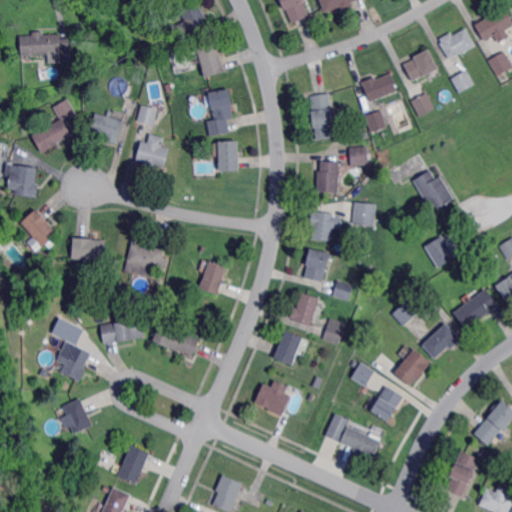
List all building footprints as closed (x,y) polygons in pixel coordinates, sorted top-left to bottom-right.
[(146,15),(142,10),(148,6),(143,0),(163,0),(165,3),(164,4),(152,11),(146,15)] [(186,41),(177,26),(185,21),(178,8),(190,0),(195,0),(204,14),(204,15),(205,16),(211,27),(191,38),(190,39),(186,41)] [(303,0),(304,1),(310,15),(305,18),(296,22),(293,23),(283,0),(303,0)] [(357,0),(352,2),(351,2),(352,6),(351,7),(346,9),(345,9),(343,10),(342,10),(341,10),(340,7),(331,10),(325,12),(321,2),(320,0),(357,0)] [(511,35),(509,37),(509,36),(499,42),(495,35),(495,36),(491,38),(486,41),(478,27),(476,24),(478,23),(487,18),(489,17),(506,7),(511,16),(511,35)] [(477,45),(458,56),(451,60),(448,54),(442,43),(444,42),(442,39),(447,35),(449,34),(451,34),(452,33),(454,36),(467,28),(477,45)] [(43,36),(60,35),(61,39),(64,39),(67,39),(69,39),(70,46),(70,52),(63,53),(48,54),(37,55),(22,56),(21,37),(25,37),(33,36),(33,33),(37,33),(39,32),(43,32),(43,36)] [(205,78),(196,49),(206,46),(216,43),(219,53),(220,55),(221,59),(224,69),(224,70),(225,72),(213,75),(205,78)] [(426,76),(425,75),(414,81),(406,66),(405,64),(413,60),(415,59),(416,58),(415,56),(430,48),(440,68),(436,70),(428,74),(426,76)] [(498,76),(489,60),(504,52),(505,51),(511,63),(511,68),(505,72),(498,76)] [(459,93),(451,79),(452,79),(466,71),(467,70),(475,84),(459,93)] [(399,90),(399,91),(397,91),(387,95),(385,96),(374,100),(371,101),(364,81),(371,79),(372,78),(373,78),(376,76),(377,79),(392,73),(399,90)] [(233,117),(233,118),(227,119),(230,132),(230,133),(210,136),(207,121),(215,119),(213,109),(211,110),(208,93),(230,89),(233,104),(233,105),(231,105),(231,107),(233,117)] [(318,140),(317,129),(316,126),(314,112),(312,95),(314,95),(316,95),(325,94),(331,93),(333,111),(334,115),(334,119),(334,121),(335,122),(336,131),(336,133),(337,137),(318,140)] [(419,117),(411,101),(412,101),(426,94),(427,93),(435,109),(419,117)] [(42,153),(33,136),(45,129),(53,124),(61,120),(54,108),(69,99),(77,113),(75,114),(70,117),(65,120),(64,121),(71,134),(72,135),(71,135),(58,143),(57,143),(58,144),(57,144),(42,153)] [(5,116),(1,109),(11,102),(16,109),(5,116)] [(155,125),(151,124),(140,121),(139,121),(142,110),(143,105),(160,109),(158,116),(156,123),(156,124),(155,125)] [(373,131),(367,114),(368,114),(369,114),(374,112),(381,110),(382,109),(388,126),(373,131)] [(120,139),(119,139),(118,143),(111,141),(109,141),(107,140),(105,140),(106,136),(92,132),(97,115),(97,114),(97,113),(111,117),(116,118),(124,120),(125,120),(125,121),(124,124),(120,139)] [(163,146),(171,148),(166,168),(160,166),(158,166),(157,169),(149,167),(146,166),(144,165),(145,161),(138,159),(143,140),(144,141),(150,142),(151,138),(152,133),(153,134),(166,137),(166,138),(163,146)] [(221,171),(221,156),(220,142),(220,141),(240,140),(240,152),(240,153),(240,155),(240,158),(241,168),(241,170),(221,171)] [(353,165),(352,162),(351,148),(351,147),(357,147),(369,146),(370,159),(370,164),(358,165),(353,165)] [(419,174),(418,172),(397,185),(392,177),(389,172),(393,169),(421,153),(429,165),(425,168),(425,169),(426,170),(419,174)] [(340,185),(339,192),(318,191),(319,174),(319,172),(319,171),(322,171),(322,170),(322,162),(322,161),(340,162),(340,185)] [(37,197),(21,195),(15,194),(16,190),(8,189),(10,175),(7,175),(8,165),(37,169),(36,182),(35,184),(35,185),(38,185),(37,197)] [(437,179),(443,176),(456,199),(435,211),(437,215),(433,218),(426,205),(428,204),(415,180),(432,170),(437,179)] [(375,226),(372,226),(372,227),(351,225),(353,202),(375,204),(373,219),(376,219),(375,226)] [(42,247),(34,237),(28,230),(22,223),(37,210),(57,234),(42,247)] [(334,213),(333,216),(342,217),(341,228),(332,228),(331,241),(313,239),(314,225),(311,225),(311,223),(312,213),(315,213),(316,212),(334,213)] [(436,268),(423,246),(440,236),(453,258),(436,268)] [(105,260),(101,260),(101,261),(72,259),(74,238),(84,239),(92,239),(92,240),(106,241),(105,260)] [(511,258),(510,260),(509,258),(505,253),(501,246),(511,238),(511,258)] [(147,248),(148,246),(150,247),(155,248),(163,250),(166,251),(163,258),(168,259),(165,270),(161,269),(160,270),(143,266),(140,275),(125,270),(131,250),(132,244),(147,248)] [(333,261),(327,259),(326,260),(325,266),(322,281),(303,277),(305,269),(306,267),(307,259),(309,250),(315,251),(328,254),(334,255),(333,261)] [(218,295),(200,289),(209,260),(227,267),(223,277),(222,280),(223,280),(222,284),(219,292),(218,295)] [(511,299),(508,302),(504,295),(497,285),(498,285),(504,281),(511,275),(511,299)] [(349,301),(332,296),(337,281),(353,286),(349,301)] [(177,298),(170,295),(172,289),(174,290),(179,292),(178,294),(177,298)] [(469,330),(458,315),(455,312),(467,304),(480,294),(487,289),(496,301),(499,306),(491,312),(482,318),(480,319),(478,321),(479,323),(469,330)] [(314,320),(313,322),(312,326),(299,322),(295,320),(295,319),(294,318),(292,318),(294,311),(295,309),(295,306),(299,308),(304,292),(321,298),(320,302),(319,306),(318,307),(314,320)] [(404,326),(392,314),(409,298),(421,310),(404,326)] [(105,343),(102,325),(106,324),(136,319),(143,318),(144,324),(145,328),(146,336),(135,338),(133,339),(125,340),(116,341),(107,343),(106,343),(105,343)] [(340,344),(338,343),(324,339),(325,337),(332,318),(340,321),(348,323),(340,344)] [(193,353),(192,356),(179,350),(178,352),(170,348),(168,347),(154,341),(161,323),(163,324),(173,328),(199,340),(198,342),(197,346),(193,353)] [(454,347),(453,348),(452,349),(449,346),(435,358),(434,357),(431,353),(428,350),(425,347),(424,346),(423,345),(424,344),(425,343),(434,335),(435,334),(442,327),(447,323),(451,328),(462,340),(461,341),(455,346),(454,347)] [(294,365),(276,357),(277,356),(277,355),(281,345),(281,344),(283,340),(284,338),(287,330),(294,333),(299,335),(302,336),(306,337),(305,340),(299,354),(294,365)] [(64,347),(60,345),(56,343),(58,340),(59,338),(66,342),(64,347)] [(91,354),(90,356),(85,366),(84,369),(86,370),(86,372),(85,374),(80,382),(61,372),(65,365),(60,362),(57,361),(64,347),(67,349),(72,351),(75,345),(91,354)] [(419,380),(417,379),(413,385),(412,386),(411,386),(409,385),(402,379),(396,374),(400,370),(400,368),(403,366),(405,362),(407,360),(408,359),(413,352),(414,351),(416,348),(423,354),(430,359),(432,361),(430,363),(431,364),(426,371),(425,372),(419,380)] [(367,385),(362,382),(353,376),(362,362),(367,365),(376,371),(375,372),(368,384),(367,385)] [(46,377),(40,373),(43,367),(50,370),(46,377)] [(284,393),(291,396),(283,413),(282,416),(281,416),(280,415),(274,412),(261,406),(254,403),(263,383),(271,387),(274,380),(287,386),(284,393)] [(389,421),(374,411),(373,411),(372,410),(376,404),(379,400),(383,393),(385,390),(388,385),(405,396),(404,398),(398,408),(397,409),(396,411),(389,421)] [(313,401),(307,398),(310,392),(316,394),(315,395),(313,401)] [(94,425),(79,432),(76,433),(73,426),(72,425),(67,427),(63,417),(64,416),(68,414),(64,406),(75,401),(82,398),(82,400),(83,400),(83,401),(87,411),(88,412),(89,415),(90,417),(91,419),(94,425)] [(511,420),(490,447),(474,435),(478,431),(478,430),(485,422),(496,409),(497,408),(502,401),(511,408),(511,420)] [(373,458),(366,454),(365,458),(358,455),(354,453),(353,453),(352,452),(353,449),(342,444),(341,443),(324,436),(333,413),(350,420),(348,426),(373,437),(379,440),(381,440),(373,458)] [(511,450),(510,453),(503,448),(508,442),(511,444),(511,450)] [(137,484),(119,476),(120,475),(123,467),(132,446),(150,453),(150,454),(150,455),(144,467),(137,484)] [(489,462),(480,457),(482,452),(483,450),(493,454),(489,462)] [(462,497),(461,497),(460,496),(452,493),(452,492),(451,492),(448,491),(447,490),(449,487),(453,478),(450,477),(456,462),(457,461),(458,459),(462,451),(465,453),(480,460),(473,475),(470,481),(462,497)] [(231,511),(214,505),(219,492),(217,491),(216,491),(217,488),(218,487),(223,475),(243,484),(242,486),(237,498),(235,502),(232,508),(231,511)] [(511,508),(510,511),(495,511),(496,511),(481,505),(489,488),(498,492),(501,485),(511,489),(511,508)] [(124,511),(123,511),(122,511),(102,511),(105,506),(106,504),(114,487),(131,495),(130,497),(125,509),(124,511)] [(272,507),(266,503),(267,501),(268,499),(275,502),(272,507)]
